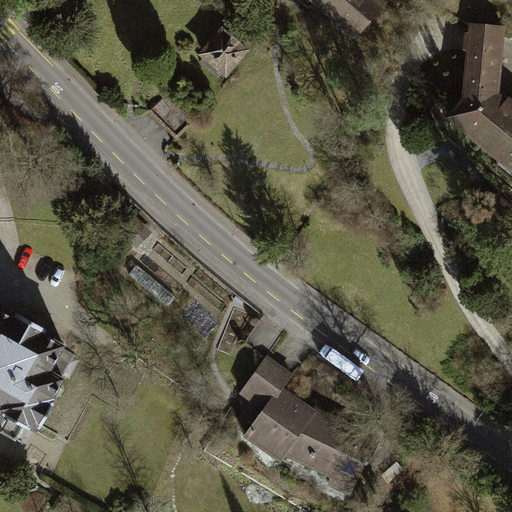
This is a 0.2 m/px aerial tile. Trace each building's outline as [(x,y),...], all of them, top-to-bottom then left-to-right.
[(304,0),(363,47),(392,13),(376,0),(304,0)] [(201,59),(231,83),(255,52),(225,29),(201,59)] [(471,41),(468,103),(450,125),(511,175),(511,99),(505,94),(507,46),(508,31),(471,29),(471,41)] [(137,244),(148,233),(134,219),(123,230),(137,244)] [(176,297),(138,265),(130,275),(168,306),(176,297)] [(15,318),(0,309),(0,404),(1,405),(0,407),(0,410),(5,413),(4,415),(10,418),(2,432),(17,441),(26,426),(31,429),(31,428),(36,431),(40,426),(41,427),(53,404),(52,403),(55,397),(61,396),(65,389),(63,383),(64,378),(63,378),(75,354),(63,348),(65,345),(43,333),(45,329),(18,314),(15,318)] [(297,376),(270,358),(242,400),(268,418),(250,444),(287,470),(289,467),(352,498),(386,443),(323,412),(321,415),(286,392),(297,376)] [(504,511),(451,483),(437,509),(442,511),(504,511)]
